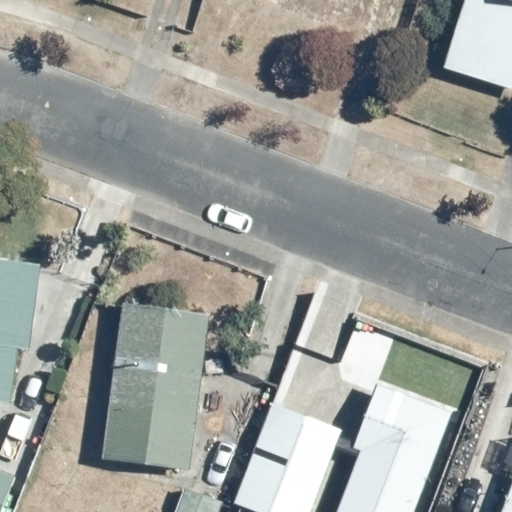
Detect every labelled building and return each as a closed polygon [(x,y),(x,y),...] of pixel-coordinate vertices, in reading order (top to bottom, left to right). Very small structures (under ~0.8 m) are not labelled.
[(511,0),(469,0),(448,67),(511,87),(511,0)] [(45,265),(0,258),(0,401),(16,404),(23,347),(34,348),(45,265)] [(215,314),(128,302),(107,459),(194,470),(210,351),(215,314)] [(342,511),(419,511),(457,412),(381,384),(357,447),(366,450),(342,511)] [(255,511),(314,511),(345,429),(276,403),(238,506),(255,511)] [(0,511),(1,511),(15,469),(0,464),(0,511)] [(222,511),(226,502),(189,489),(179,511),(222,511)]
